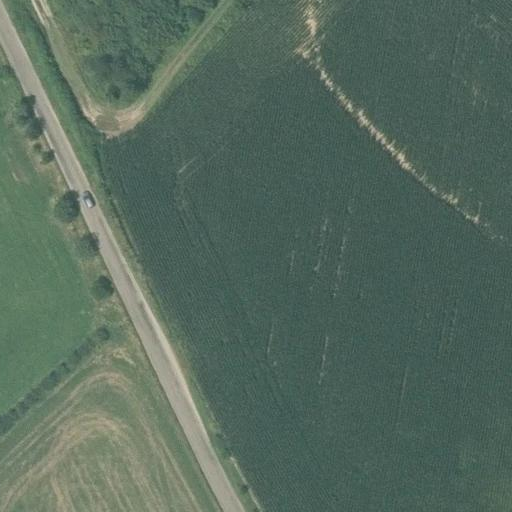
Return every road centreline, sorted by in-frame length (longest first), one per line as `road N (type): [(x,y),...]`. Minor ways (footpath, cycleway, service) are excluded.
road 1 (unclassified): [(232,511),(0,23)]
road 2 (track): [(33,0),(81,101),(97,118),(115,121),(164,82),(235,0)]
